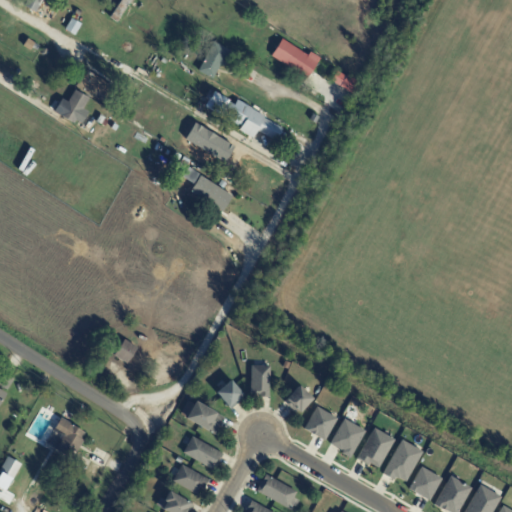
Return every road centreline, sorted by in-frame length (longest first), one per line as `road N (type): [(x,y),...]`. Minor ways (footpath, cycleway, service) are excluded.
road 1 (residential): [(101,511),(143,441),(126,411),(0,332)]
road 2 (residential): [(261,439),(386,511)]
